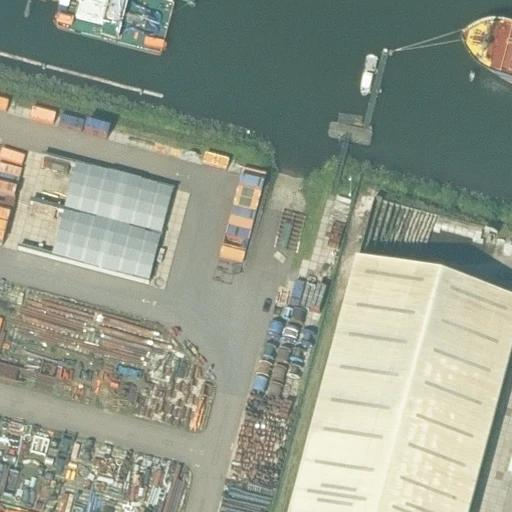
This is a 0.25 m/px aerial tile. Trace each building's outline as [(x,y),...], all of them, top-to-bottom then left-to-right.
[(328,255),(330,230),(307,228),(306,253),(328,255)] [(224,253),(226,242),(199,238),(193,278),(220,282),(218,291),(229,293),(233,268),(248,270),(250,257),(224,253)] [(281,256),(266,310),(310,322),(325,269),(281,256)] [(466,511),(511,340),(511,311),(353,269),(288,511),(466,511)] [(68,382),(74,357),(53,352),(47,377),(68,382)] [(252,363),(244,390),(260,394),(267,368),(252,363)] [(65,447),(115,460),(123,432),(72,418),(65,447)] [(124,474),(157,482),(159,472),(153,471),(156,458),(130,451),(124,474)]
